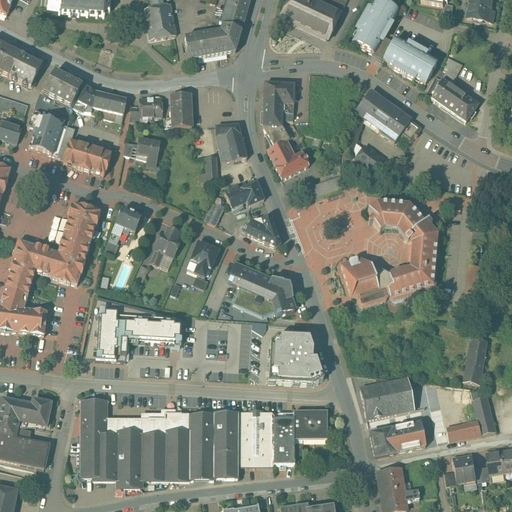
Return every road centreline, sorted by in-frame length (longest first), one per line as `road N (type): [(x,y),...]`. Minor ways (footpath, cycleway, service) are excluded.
road 1 (residential): [(303,274),(0,160)]
road 2 (residential): [(71,385),(343,397)]
road 3 (residential): [(362,473),(100,511)]
road 4 (residential): [(0,31),(113,84),(248,72)]
road 5 (residential): [(248,72),(307,67),(354,76),(481,154)]
road 6 (residential): [(303,274),(254,153),(248,72)]
road 7 (residential): [(481,154),(509,0)]
road 8 (residential): [(511,441),(362,473)]
road 9 (residential): [(343,397),(303,274)]
road 10 (residential): [(71,385),(47,511)]
